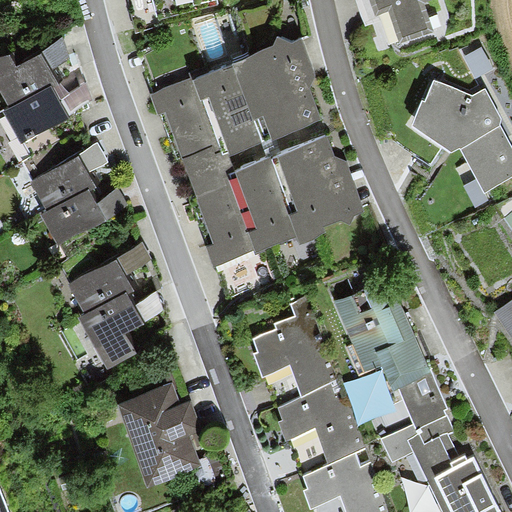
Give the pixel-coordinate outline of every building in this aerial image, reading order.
[(190,0),(139,0),(143,13),(190,0)] [(363,0),(369,16),(382,12),(393,47),(437,33),(427,3),(435,1),(434,0),(363,0)] [(310,66),(298,33),(156,88),(187,168),(221,155),(271,136),(329,114),(310,66)] [(13,47),(0,55),(0,75),(14,102),(60,79),(65,74),(49,48),(23,63),(13,47)] [(470,62),(490,61),(489,47),(469,47),(470,62)] [(487,87),(471,96),(434,77),(411,123),(457,146),(462,148),(484,186),(511,169),(511,141),(500,122),(502,112),(487,87)] [(60,79),(14,102),(39,151),(64,138),(56,122),(76,112),(60,79)] [(346,164),(333,129),(274,151),(226,170),(191,183),(220,261),(363,208),(346,164)] [(89,154),(43,177),(56,205),(103,182),(89,154)] [(51,213),(65,239),(112,213),(98,187),(51,213)] [(116,254),(70,282),(86,309),(126,285),(128,288),(134,284),(116,254)] [(418,328),(394,277),(336,303),(370,375),(386,368),(395,389),(437,370),(418,328)] [(86,309),(80,312),(107,359),(133,344),(124,327),(144,316),(128,288),(126,285),(86,309)] [(148,319),(169,307),(159,291),(139,303),(148,319)] [(511,302),(497,313),(511,334),(511,302)] [(342,380),(313,311),(253,336),(282,405),(342,380)] [(371,449),(342,380),(282,405),(311,474),(371,449)] [(201,466),(191,434),(201,431),(192,400),(181,403),(174,382),(116,401),(143,485),(201,466)] [(397,511),(371,449),(311,474),(326,511),(397,511)] [(478,456),(443,472),(461,511),(504,511),(503,510),(478,456)] [(14,511),(0,475),(0,511),(14,511)]
